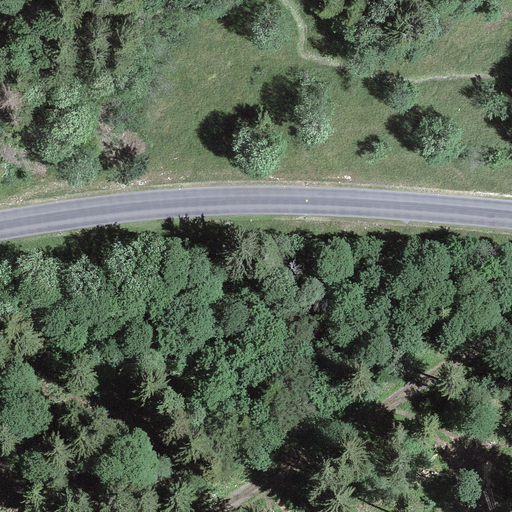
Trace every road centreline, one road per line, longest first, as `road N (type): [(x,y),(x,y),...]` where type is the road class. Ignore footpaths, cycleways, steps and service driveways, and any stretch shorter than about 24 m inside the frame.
road 1 (tertiary): [(0,225),(129,206),(258,200),(511,215)]
road 2 (track): [(228,511),(379,407),(511,330)]
